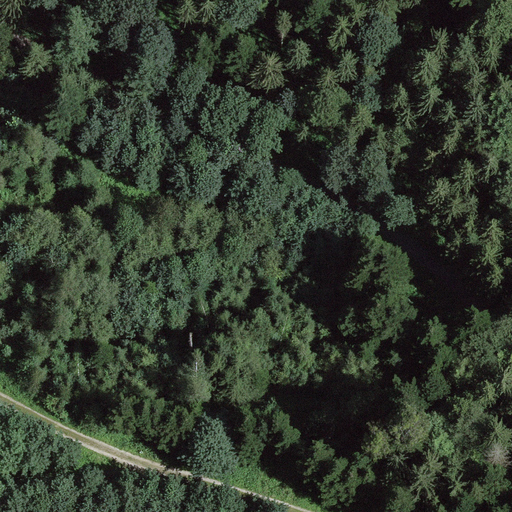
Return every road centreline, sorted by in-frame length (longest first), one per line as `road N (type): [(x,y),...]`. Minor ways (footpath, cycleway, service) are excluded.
road 1 (track): [(511,336),(421,253),(288,165),(0,25)]
road 2 (track): [(0,402),(163,476),(288,511)]
road 3 (track): [(0,492),(163,476)]
